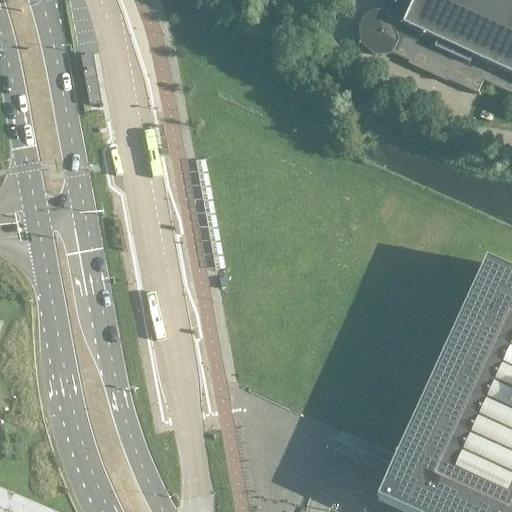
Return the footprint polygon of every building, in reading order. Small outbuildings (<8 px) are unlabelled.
[(511,0),(380,0),(375,11),(367,15),(361,22),(358,30),(359,39),(362,46),(368,53),(375,57),(384,57),(392,55),(436,75),(443,72),(446,80),(477,94),(483,82),(511,95),(511,0)] [(101,104),(93,56),(80,58),(89,106),(101,104)] [(105,125),(102,113),(90,115),(93,127),(99,126),(105,125)] [(306,496),(298,511),(511,511),(511,275),(487,264),(450,344),(445,342),(438,357),(443,360),(398,458),(336,429),(332,439),(367,455),(351,490),(345,487),(337,485),(328,486),(317,491),(311,499),(306,496)] [(0,511),(37,511),(0,496),(0,511)]
